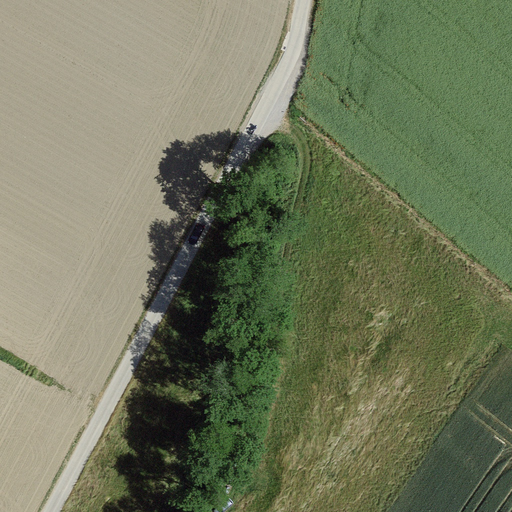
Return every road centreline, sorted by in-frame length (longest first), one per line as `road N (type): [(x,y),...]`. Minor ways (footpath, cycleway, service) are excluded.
road 1 (unclassified): [(50,511),(281,76),(302,0)]
road 2 (track): [(259,117),(293,130),(303,145),(292,230)]
